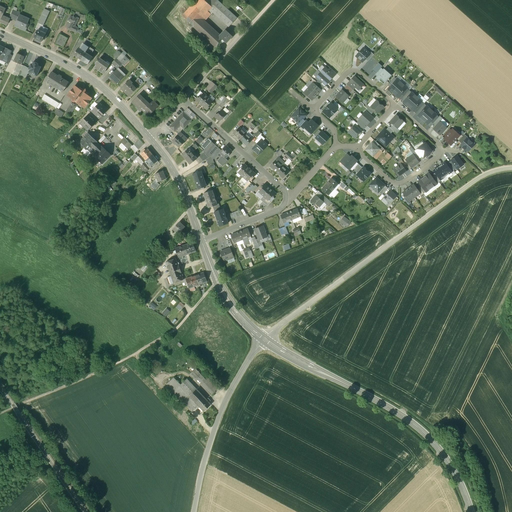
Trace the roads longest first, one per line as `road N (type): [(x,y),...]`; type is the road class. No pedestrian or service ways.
road 1 (unclassified): [(261,338),(484,174),(511,168)]
road 2 (secondary): [(471,511),(451,468),(419,429),(261,338)]
road 3 (unclassified): [(194,511),(213,431),(261,338)]
road 4 (secondary): [(148,137),(82,73),(0,33)]
road 5 (residential): [(336,146),(331,126),(313,111),(349,71),(396,105)]
road 6 (residential): [(355,148),(402,180),(441,151),(412,120)]
road 7 (track): [(134,354),(0,413)]
road 8 (residential): [(183,99),(291,197)]
